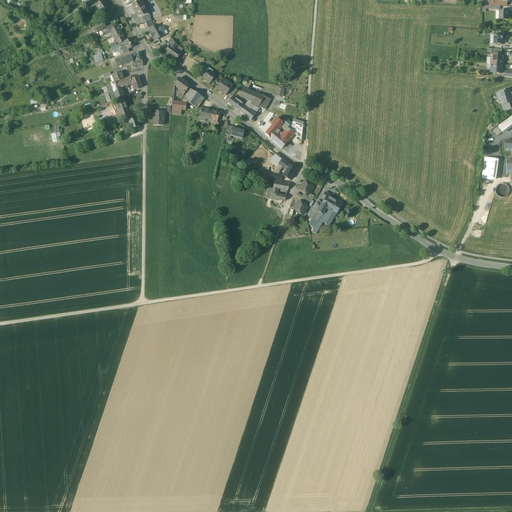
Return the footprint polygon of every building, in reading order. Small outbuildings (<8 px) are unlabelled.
[(97,0),(94,3),(90,6),(92,8),(96,5),(95,5),(101,1),(99,0),(97,0)] [(102,0),(101,1),(95,5),(96,5),(101,12),(108,7),(102,0)] [(140,2),(138,3),(137,2),(131,5),(139,17),(148,14),(140,2)] [(500,11),(500,20),(508,20),(508,11),(500,11)] [(149,14),(141,17),(143,23),(151,21),(149,14)] [(145,22),(149,29),(155,26),(151,21),(145,22)] [(108,27),(102,30),(105,35),(110,33),(115,41),(117,40),(117,42),(120,40),(120,41),(123,39),(122,37),(123,37),(120,30),(118,26),(118,27),(116,23),(108,27)] [(106,24),(94,30),(96,34),(102,30),(108,27),(106,24)] [(157,25),(149,29),(151,33),(150,33),(152,38),(154,37),(156,40),(163,36),(161,32),(162,32),(160,28),(159,28),(157,25)] [(170,38),(167,35),(162,42),(166,45),(170,38)] [(499,35),(495,35),(494,44),(502,45),(503,35),(499,35)] [(125,42),(124,42),(128,49),(135,46),(131,38),(125,42)] [(116,46),(113,48),(116,55),(117,56),(120,55),(121,55),(129,52),(128,49),(124,42),(116,46)] [(169,46),(165,52),(176,60),(181,53),(174,49),(177,45),(173,42),(172,42),(169,46)] [(100,54),(93,57),(95,64),(103,61),(100,54)] [(131,55),(116,60),(118,66),(126,64),(126,65),(131,63),(133,62),(132,58),(131,55)] [(499,58),(494,58),(494,57),(491,57),(491,64),(502,65),(503,65),(504,55),(501,55),(499,55),(499,58)] [(502,65),(491,64),(491,73),(502,74),(502,65)] [(208,70),(203,78),(205,79),(204,80),(210,84),(215,75),(208,70)] [(121,72),(112,75),(115,83),(119,81),(124,79),(121,72)] [(124,79),(119,81),(121,88),(132,84),(130,80),(131,79),(130,77),(124,79)] [(131,79),(130,80),(132,84),(134,90),(142,88),(138,77),(131,79)] [(186,83),(179,78),(174,85),(178,88),(177,89),(176,93),(182,96),(184,94),(187,89),(188,87),(186,86),(187,84),(186,83)] [(223,79),(216,89),(226,96),(227,94),(231,88),(228,86),(229,84),(223,79)] [(115,83),(111,84),(117,101),(124,98),(121,88),(119,81),(115,83)] [(247,81),(243,89),(247,90),(252,82),(247,81)] [(111,84),(106,86),(112,102),(111,102),(111,103),(115,102),(117,101),(111,84)] [(236,92),(231,88),(227,94),(232,98),(236,92)] [(247,90),(243,89),(239,96),(249,100),(247,104),(258,108),(258,107),(264,97),(256,94),(247,90)] [(511,95),(510,89),(498,92),(502,105),(503,105),(510,103),(511,102),(511,95)] [(193,91),(186,101),(194,107),(201,96),(193,91)] [(201,96),(194,107),(197,109),(204,98),(201,96)] [(264,97),(258,107),(259,108),(264,110),(270,99),(264,97)] [(232,98),(228,103),(237,110),(241,105),(235,100),(232,98)] [(124,99),(115,102),(120,115),(121,118),(122,118),(124,117),(129,116),(124,99)] [(39,104),(41,111),(49,109),(47,102),(39,104)] [(177,103),(173,102),(172,109),(181,110),(185,111),(186,104),(177,103)] [(258,108),(247,104),(245,107),(255,114),(259,108),(258,107),(258,108)] [(240,113),(250,120),(255,114),(245,107),(240,113)] [(211,110),(202,108),(200,117),(209,119),(211,111),(211,110)] [(219,113),(211,111),(209,119),(217,121),(219,113)] [(159,112),(153,112),(153,125),(163,126),(163,112),(159,112)] [(136,118),(128,121),(131,130),(139,127),(136,118)] [(281,128),(284,125),(281,123),(276,118),(271,124),(272,125),(277,129),(279,131),(281,128)] [(289,126),(283,120),(281,123),(284,125),(281,128),(285,131),(287,128),(289,126)] [(287,128),(301,140),(303,126),(293,122),(289,126),(287,128)] [(508,128),(505,123),(499,127),(503,132),(508,128)] [(277,129),(272,125),(265,134),(270,138),(282,149),(287,142),(280,137),(279,136),(278,138),(274,134),(277,129)] [(497,136),(503,132),(499,127),(493,131),(497,136)] [(231,132),(230,136),(231,136),(242,139),(244,131),(232,128),(231,132)] [(287,128),(285,131),(280,137),(287,142),(294,134),(287,128)] [(289,165),(275,154),(272,158),(279,164),(287,170),(289,165)] [(279,164),(272,158),(269,161),(276,167),(273,173),(274,173),(275,172),(279,164)] [(495,159),(486,158),(482,179),(493,181),(496,160),(495,159)] [(295,169),(289,165),(287,170),(285,173),(291,176),(295,169)] [(283,176),(275,172),(274,173),(273,173),(271,179),(281,181),(283,176)] [(289,183),(279,182),(277,188),(283,189),(287,190),(289,183)] [(310,186),(303,182),(299,190),(305,194),(308,195),(309,193),(311,189),(312,189),(313,188),(312,186),(311,186),(310,186)] [(509,193),(510,191),(509,188),(507,186),(505,184),(503,184),(500,184),(498,186),(496,188),(496,191),(496,193),(498,196),(500,197),(503,198),(505,197),(508,196),(509,193)] [(308,195),(305,194),(303,198),(311,202),(314,196),(313,195),(312,197),(308,195)] [(311,202),(303,198),(300,202),(307,206),(308,207),(311,202)] [(326,207),(325,210),(329,212),(330,210),(336,214),(342,204),(332,198),(328,204),(326,207)] [(300,202),(298,201),(294,209),(300,212),(300,213),(302,214),(303,214),(304,213),(303,212),(307,206),(300,202)] [(317,211),(321,214),(325,207),(326,207),(328,204),(324,202),(323,205),(321,204),(317,211)] [(317,211),(316,210),(311,218),(317,221),(321,214),(317,211)] [(322,214),(312,232),(315,234),(322,222),(329,226),(336,214),(330,210),(329,212),(325,210),(322,214)]
